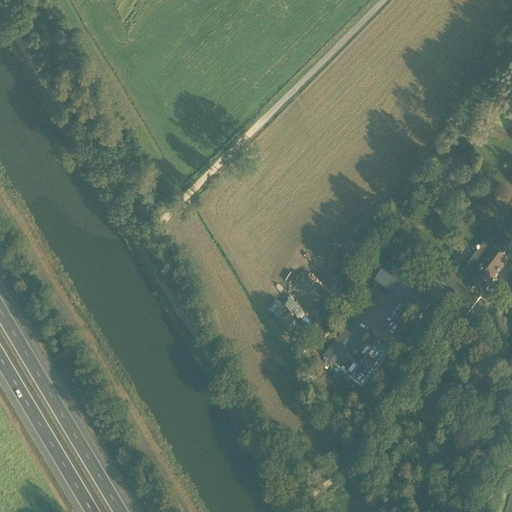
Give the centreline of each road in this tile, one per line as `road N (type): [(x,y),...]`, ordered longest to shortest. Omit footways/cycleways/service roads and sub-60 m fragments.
road 1 (track): [(0,9),(304,511)]
road 2 (unclassified): [(187,511),(0,194)]
road 3 (unclassified): [(127,228),(168,213),(382,0)]
road 4 (motorway): [(122,511),(0,307)]
road 5 (motorway): [(0,355),(93,511)]
road 6 (track): [(168,213),(160,244),(193,333)]
